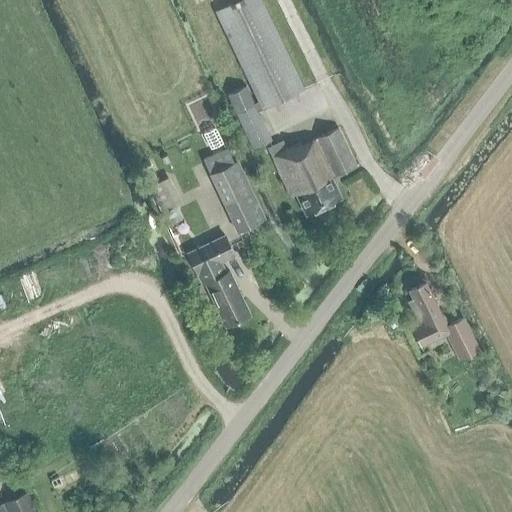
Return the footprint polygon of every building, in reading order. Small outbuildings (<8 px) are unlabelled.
[(259,102),(254,104),(246,87),(228,95),(253,150),(272,142),(258,111),(305,90),(263,0),(241,0),(218,11),(259,102)] [(290,199),(296,196),(305,215),(340,199),(331,178),(355,167),(338,128),(300,145),(298,143),(286,148),(283,141),(267,148),(290,199)] [(265,220),(237,162),(233,163),(227,149),(203,160),(210,175),(209,175),(237,233),(265,220)] [(148,160),(138,165),(141,173),(151,168),(148,160)] [(151,168),(141,173),(148,188),(158,183),(151,168)] [(176,207),(163,180),(158,183),(148,188),(161,214),(176,207)] [(231,255),(222,236),(185,253),(199,285),(202,284),(222,326),(247,314),(226,271),(218,275),(213,264),(231,255)] [(447,324),(426,280),(406,290),(410,297),(405,300),(416,324),(412,326),(421,344),(448,331),(460,357),(477,348),(462,316),(447,324)] [(83,316),(73,320),(83,346),(93,342),(83,316)] [(0,511),(36,511),(25,488),(0,500),(0,511)]
